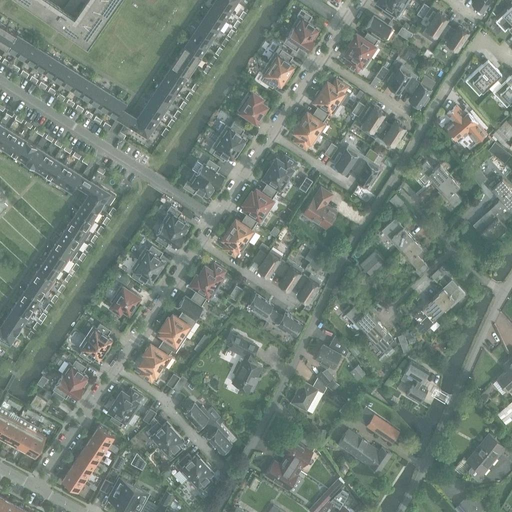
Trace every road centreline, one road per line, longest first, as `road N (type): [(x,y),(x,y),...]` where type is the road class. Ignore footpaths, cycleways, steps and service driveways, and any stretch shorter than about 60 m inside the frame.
road 1 (residential): [(216,511),(334,274),(436,103),(480,37),(508,57)]
road 2 (residential): [(215,217),(0,80)]
road 3 (residential): [(400,511),(502,294)]
road 4 (residential): [(116,366),(199,242)]
road 5 (residential): [(35,488),(116,366)]
road 6 (residential): [(116,366),(165,401),(215,453)]
